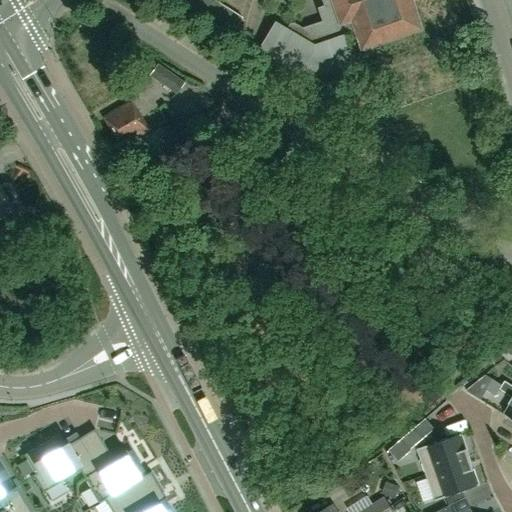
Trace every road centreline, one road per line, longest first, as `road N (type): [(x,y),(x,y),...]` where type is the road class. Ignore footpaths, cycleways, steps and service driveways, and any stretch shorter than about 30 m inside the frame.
road 1 (residential): [(511,265),(104,4)]
road 2 (secondary): [(158,331),(0,43)]
road 3 (secondary): [(249,511),(158,331)]
road 4 (residential): [(158,331),(37,382),(0,383)]
